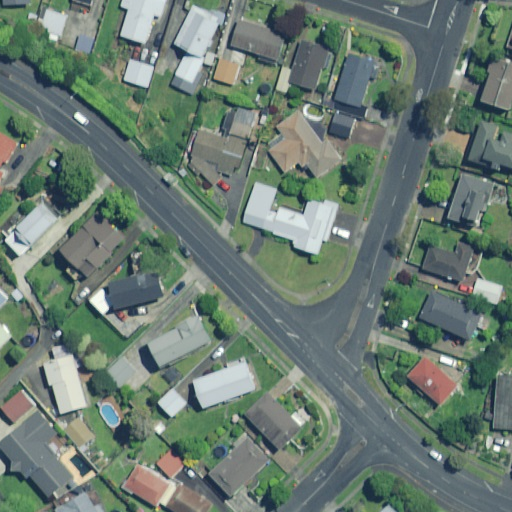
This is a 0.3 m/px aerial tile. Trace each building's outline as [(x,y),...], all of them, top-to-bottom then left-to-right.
[(166,0),(123,0),(121,7),(130,9),(122,36),(146,44),(155,15),(162,17),(166,0)] [(221,20),(194,7),(176,44),(203,57),(221,20)] [(67,17),(44,9),(37,29),(50,33),(48,39),(58,42),(67,17)] [(286,35),(240,21),(233,46),(279,60),(286,35)] [(94,39),(78,34),(73,50),(89,55),(94,39)] [(332,50),(303,42),(291,83),(316,90),(323,67),(326,68),(332,50)] [(203,62),(186,53),(176,75),(198,85),(204,73),(199,70),(203,62)] [(381,64),(350,54),(337,97),(328,94),(324,107),(364,119),(368,108),(362,106),(371,76),(376,78),(381,64)] [(240,65),(221,58),(214,79),(233,85),(240,65)] [(511,64),(495,59),(483,102),(511,110),(511,108),(511,64)] [(153,67),(129,60),(123,80),(147,87),(153,67)] [(226,173),(235,176),(238,167),(241,168),(256,115),(238,110),(230,139),(201,132),(194,157),(189,163),(217,185),(226,173)] [(322,145),(298,112),(279,127),(288,139),(275,149),(270,143),(266,146),(286,173),(301,161),(307,169),(309,167),(318,179),(342,161),(328,141),(322,145)] [(355,119),(336,113),(330,132),(349,138),(355,119)] [(499,127),(481,121),(468,159),(502,170),(504,165),(511,167),(511,133),(505,131),(498,129),(499,127)] [(17,143),(0,133),(0,192),(3,188),(0,186),(0,183),(6,173),(2,171),(17,143)] [(493,185),(465,176),(450,219),(478,228),(493,185)] [(277,190),(256,183),(244,222),(297,239),(294,247),(319,255),(324,240),(327,241),(338,209),(310,200),(305,217),(280,209),(279,214),(270,211),(277,190)] [(14,229),(18,233),(7,244),(21,257),(32,246),(58,220),(40,202),(14,229)] [(127,240),(98,212),(60,250),(89,278),(127,240)] [(474,248),(457,243),(454,254),(431,247),(424,269),(464,282),(474,248)] [(164,298),(157,271),(110,284),(117,310),(164,298)] [(501,286),(478,279),(472,297),(496,304),(501,286)] [(483,315),(432,292),(420,318),(472,341),(483,315)] [(212,342),(199,316),(176,328),(149,342),(162,367),(212,342)] [(0,349),(12,336),(0,324),(0,349)] [(147,361),(132,347),(106,374),(120,388),(147,361)] [(87,407),(73,356),(42,364),(50,390),(54,389),(61,415),(87,407)] [(460,387),(426,357),(409,377),(442,407),(460,387)] [(256,390),(246,362),(195,381),(206,409),(256,390)] [(511,377),(500,376),(495,428),(511,429),(511,377)] [(188,404),(174,390),(160,403),(173,417),(188,404)] [(34,407),(22,393),(2,409),(14,424),(34,407)] [(293,417),(269,393),(247,415),(281,451),(309,425),(298,413),(293,417)] [(58,433),(37,411),(0,446),(0,448),(29,479),(31,477),(51,497),(72,477),(58,462),(61,459),(47,444),(58,433)] [(94,436),(78,418),(64,430),(79,448),(94,436)] [(271,461),(249,438),(210,475),(232,498),(271,461)] [(186,464),(171,449),(157,464),(172,478),(186,464)] [(171,486),(138,466),(126,487),(158,507),(171,486)] [(182,485),(168,507),(175,511),(208,511),(213,505),(182,485)] [(96,511),(85,494),(57,511),(96,511)]
